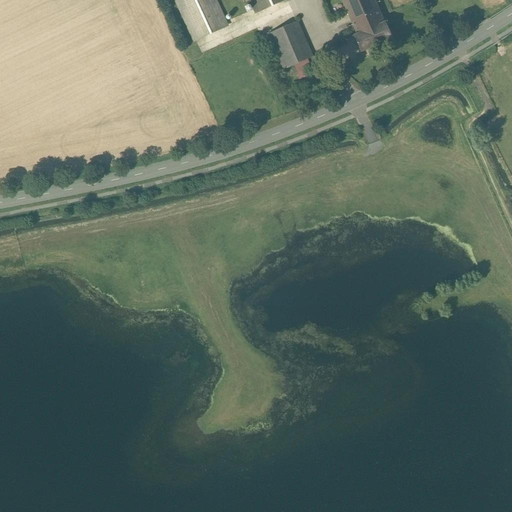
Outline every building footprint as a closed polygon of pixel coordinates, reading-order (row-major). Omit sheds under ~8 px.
[(178,0),(197,39),(225,26),(213,0),(178,0)] [(283,0),(251,0),(257,12),(283,0)] [(384,19),(375,0),(342,0),(357,32),(384,19)] [(353,34),(361,52),(393,37),(384,19),(357,32),(353,34)] [(313,55),(297,20),(268,34),(284,68),(313,55)]
